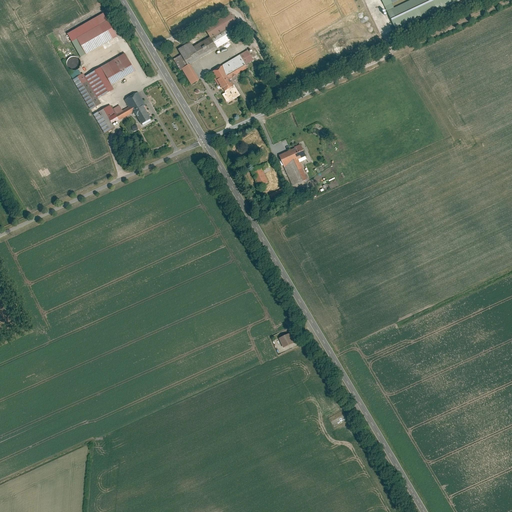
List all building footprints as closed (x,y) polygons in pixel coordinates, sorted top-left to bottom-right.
[(380,0),(395,31),(462,0),(414,0),(395,9),(393,5),(404,0),(380,0)] [(103,13),(67,34),(81,58),(117,37),(103,13)] [(243,35),(231,14),(202,30),(207,39),(196,45),(194,40),(175,51),(179,57),(172,61),(178,72),(183,69),(191,65),(243,35)] [(247,52),(210,73),(223,94),(233,88),(228,81),(248,68),(247,66),(254,63),(247,52)] [(82,74),(72,80),(89,110),(100,103),(97,99),(114,89),(112,85),(135,72),(124,53),(84,76),(82,74)] [(74,71),(76,70),(78,69),(80,67),(81,65),(81,63),(80,60),(79,58),(77,57),(75,56),(72,56),(70,57),(68,59),(67,61),(67,63),(67,65),(68,68),(69,69),(72,70),(74,71)] [(191,65),(183,69),(191,83),(198,79),(191,65)] [(110,104),(93,113),(103,131),(118,123),(117,120),(133,112),(141,127),(152,121),(138,93),(124,100),(127,106),(121,109),(119,105),(112,108),(110,104)] [(301,144),(279,155),(294,186),(310,178),(301,158),(307,155),(301,144)] [(267,162),(250,170),(258,189),(269,184),(264,173),(271,170),(267,162)] [(299,193),(308,189),(307,186),(294,191),(295,194),(299,192),(299,193)] [(284,188),(268,195),(272,204),(288,197),(284,188)] [(289,332),(278,337),(282,347),(294,342),(289,332)]
